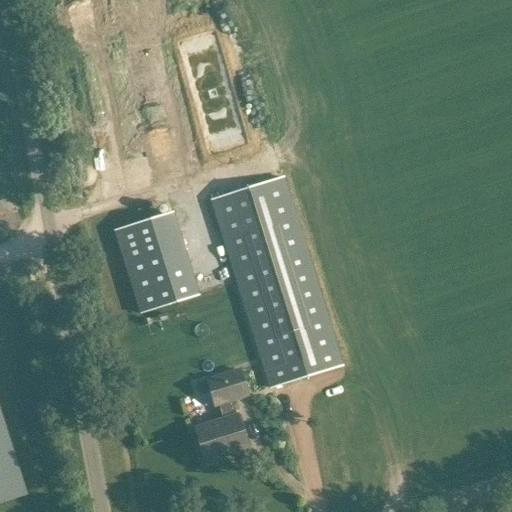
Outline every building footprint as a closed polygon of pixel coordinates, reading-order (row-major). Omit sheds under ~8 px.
[(182,18),(213,12),(210,0),(196,0),(179,3),(182,18)] [(282,178),(231,194),(212,201),(270,389),(341,366),(335,348),(282,178)] [(197,296),(172,213),(115,231),(140,313),(197,296)] [(195,429),(205,462),(247,448),(232,401),(248,396),(240,370),(207,381),(215,406),(218,405),(223,420),(195,429)] [(0,505),(27,497),(0,411),(0,505)]
